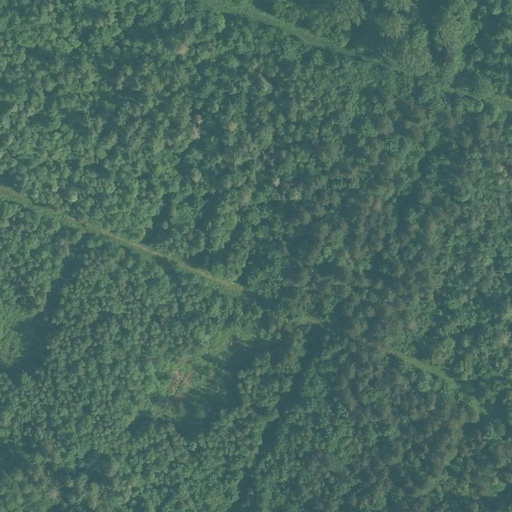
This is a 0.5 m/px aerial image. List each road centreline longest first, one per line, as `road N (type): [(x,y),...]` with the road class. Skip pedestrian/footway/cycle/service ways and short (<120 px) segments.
road 1 (track): [(511,430),(458,387),(0,188)]
road 2 (track): [(511,113),(185,0)]
road 3 (track): [(511,98),(226,0)]
